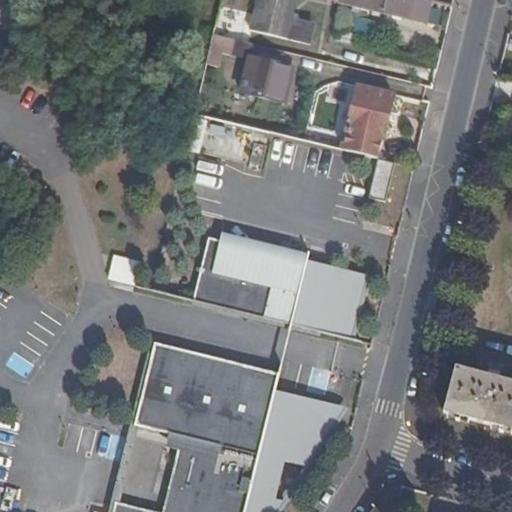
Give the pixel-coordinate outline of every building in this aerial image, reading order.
[(292,17),(296,0),(259,0),(251,31),(306,45),(312,23),(292,17)] [(339,2),(428,24),(432,3),(420,0),(339,0),(339,2)] [(214,35),(236,40),(238,26),(218,20),(214,35)] [(254,57),(257,45),(236,40),(214,35),(208,61),(220,64),(224,50),(254,57)] [(295,67),(254,57),(245,91),(285,101),(295,67)] [(379,158),(394,95),(359,87),(344,150),(379,158)] [(386,201),(396,162),(379,158),(369,197),(386,201)] [(354,320),(356,322),(367,276),(316,263),(313,271),(306,269),(311,253),(308,252),(305,265),(291,261),(287,261),(280,258),(280,254),(221,239),(220,244),(209,241),(193,304),(300,332),(344,343),(351,317),(355,318),(354,320)] [(351,345),(356,322),(354,320),(355,318),(351,317),(344,343),(351,345)] [(151,348),(277,382),(280,369),(278,368),(276,376),(151,345),(151,348)] [(273,398),(277,382),(151,348),(132,428),(177,440),(160,511),(143,511),(115,505),(113,506),(111,511),(278,511),(283,506),(280,505),(279,507),(271,505),(280,467),(302,472),(300,474),(302,475),(322,445),(319,445),(318,446),(297,442),(302,421),(305,421),(309,407),(273,398)] [(484,375),(457,367),(444,411),(511,429),(511,381),(498,378),(500,371),(487,368),(484,375)] [(330,413),(309,407),(305,421),(302,421),(297,442),(318,446),(319,445),(322,445),(330,413)] [(390,511),(396,488),(387,491),(373,511),(390,511)]
